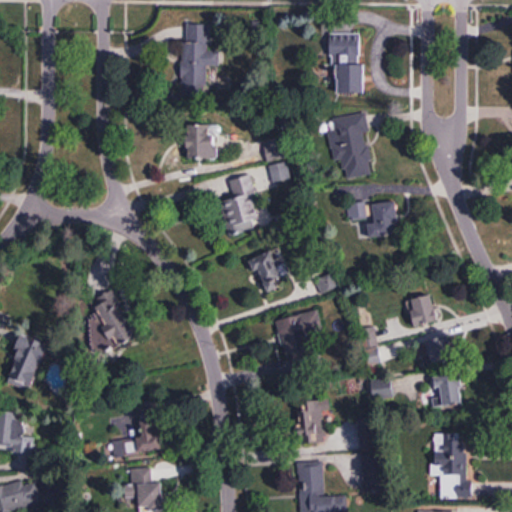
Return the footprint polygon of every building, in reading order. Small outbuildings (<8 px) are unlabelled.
[(183,94),(210,95),(210,66),(220,66),(221,50),(210,50),(210,25),(183,25),(183,94)] [(332,34),(333,94),(364,93),(364,33),(332,34)] [(346,179),(375,174),(365,114),(327,121),(334,162),(343,160),(346,179)] [(188,122),(188,159),(217,159),(217,133),(210,133),(210,122),(188,122)] [(230,227),(261,222),(252,174),(222,179),(230,227)] [(347,204),(348,222),(367,221),(368,238),(400,236),(397,202),(347,204)] [(252,258),(262,294),(290,286),(280,251),(252,258)] [(89,275),(94,291),(108,286),(103,270),(89,275)] [(439,320),(430,294),(408,301),(417,327),(439,320)] [(89,327),(100,354),(135,340),(117,297),(95,307),(101,322),(89,327)] [(276,321),(287,365),(329,355),(318,310),(276,321)] [(369,366),(383,363),(375,328),(367,329),(372,350),(365,352),(369,366)] [(433,367),(455,360),(447,335),(425,342),(433,367)] [(17,338),(17,376),(43,376),(43,338),(17,338)] [(436,406),(463,404),(461,374),(431,376),(432,389),(435,389),(436,406)] [(373,381),(373,399),(392,399),(392,381),(373,381)] [(307,443),(331,442),(330,401),(306,401),(307,443)] [(0,448),(24,448),(24,413),(0,413),(0,448)] [(142,439),(115,439),(115,457),(156,457),(157,419),(142,419),(142,439)] [(439,499),(469,498),(467,434),(437,435),(439,499)] [(348,511),(348,491),(326,491),(326,466),(304,466),(304,511),(348,511)] [(164,511),(164,470),(135,470),(135,511),(164,511)] [(0,486),(0,511),(8,511),(9,511),(14,511),(18,490),(0,486)]
